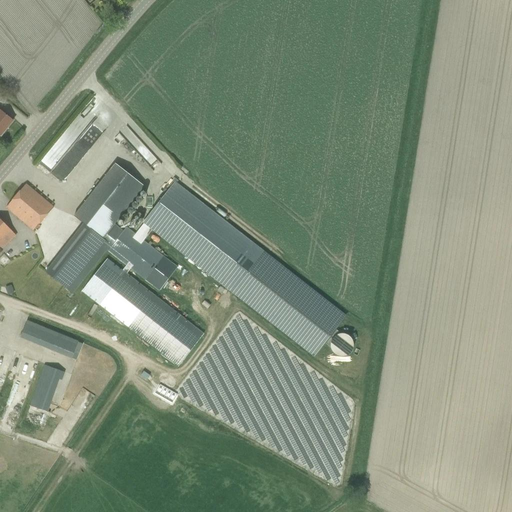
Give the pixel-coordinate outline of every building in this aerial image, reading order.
[(0,136),(13,121),(0,110),(0,136)] [(118,133),(151,168),(159,161),(126,126),(118,133)] [(49,150),(39,164),(49,172),(54,169),(61,174),(60,176),(65,174),(62,169),(64,165),(59,163),(62,157),(67,159),(65,164),(71,161),(77,163),(83,156),(76,154),(72,150),(67,149),(71,144),(68,138),(63,136),(60,139),(57,146),(49,150)] [(101,238),(97,243),(106,250),(108,251),(123,232),(114,224),(144,186),(115,164),(73,216),(83,224),(101,238)] [(173,178),(171,180),(174,183),(141,223),(142,224),(151,231),(232,295),(313,356),(345,315),(177,184),(178,182),(173,178)] [(26,184),(6,207),(34,231),(53,207),(26,184)] [(10,230),(0,219),(0,253),(2,252),(0,250),(15,236),(10,230)] [(72,294),(106,250),(97,243),(101,238),(83,224),(45,273),(72,294)] [(123,232),(108,251),(126,265),(122,271),(126,274),(130,268),(158,291),(177,268),(143,241),(151,231),(142,224),(134,234),(126,228),(123,232)] [(153,295),(126,274),(122,271),(107,259),(81,292),(99,306),(176,366),(202,333),(174,311),(153,295)] [(13,295),(10,287),(4,290),(7,297),(13,295)] [(78,343),(26,321),(20,337),(72,358),(78,343)] [(44,365),(29,406),(47,412),(59,380),(62,381),(65,373),(44,365)]
